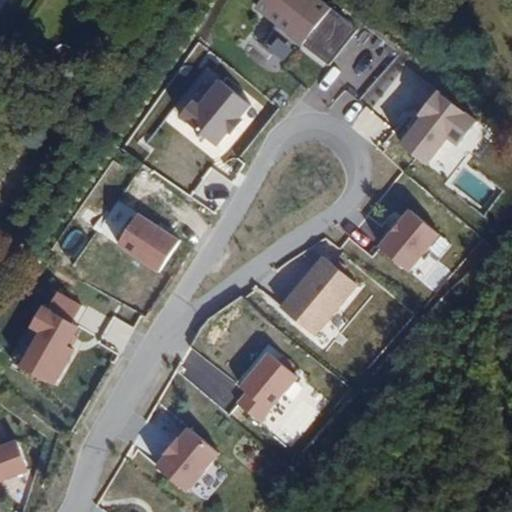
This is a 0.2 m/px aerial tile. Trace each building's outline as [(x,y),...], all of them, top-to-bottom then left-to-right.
[(101,0),(127,18),(139,0),(101,0)] [(300,47),(329,10),(316,0),(262,0),(254,10),(300,47)] [(331,9),(303,46),(328,65),(355,28),(331,9)] [(239,120),(251,106),(218,81),(198,105),(193,102),(180,119),(216,149),(227,133),(231,136),(243,123),(239,120)] [(355,130),(374,143),(387,124),(363,107),(365,104),(344,89),(329,110),(356,128),(355,130)] [(421,121),(400,147),(426,168),(448,141),(456,147),(475,123),(436,92),(416,117),(421,121)] [(406,274),(439,235),(408,210),(375,249),(406,274)] [(179,242),(137,215),(116,247),(158,275),(179,242)] [(318,338),(360,286),(322,255),(280,308),(318,338)] [(66,348),(78,328),(40,306),(28,327),(40,333),(19,369),(54,389),(75,352),(66,348)] [(260,425),(298,379),(266,352),(236,389),(243,394),(235,404),(260,425)] [(186,495),(219,454),(186,429),(154,470),(186,495)] [(0,482),(28,472),(17,442),(0,448),(0,482)]
